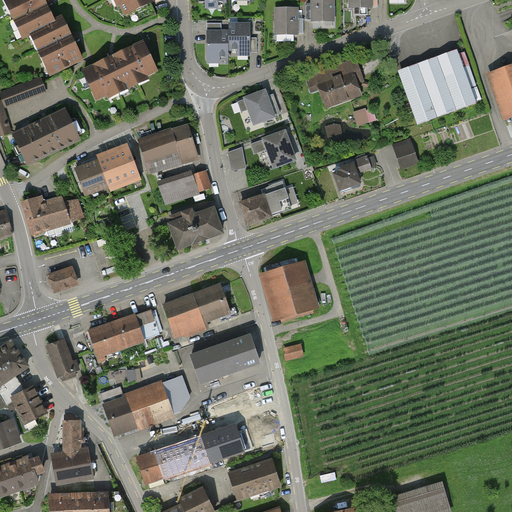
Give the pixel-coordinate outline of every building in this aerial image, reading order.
[(22,41),(30,37),(54,25),(41,0),(2,0),(22,41)] [(155,5),(152,0),(115,0),(124,19),(155,5)] [(205,0),(206,12),(228,12),(227,0),(205,0)] [(334,0),(311,0),(312,26),(335,26),(334,0)] [(373,0),(348,0),(349,12),(374,12),(373,0)] [(297,11),(275,12),(275,38),(297,37),(297,11)] [(84,59),(65,19),(54,25),(30,37),(50,76),(84,59)] [(229,24),(229,31),(229,52),(239,52),(239,59),(259,59),(259,40),(251,40),(251,24),(229,24)] [(229,31),(207,31),(207,65),(229,65),(229,52),(229,31)] [(145,46),(83,74),(97,106),(159,78),(145,46)] [(458,53),(399,75),(418,127),(477,106),(458,53)] [(358,62),(305,80),(309,93),(317,90),(324,112),(370,96),(358,62)] [(511,67),(488,76),(506,122),(511,119),(511,67)] [(42,81),(2,95),(6,110),(47,96),(42,81)] [(271,91),(241,103),(251,131),(282,119),(271,91)] [(1,103),(0,103),(0,141),(12,138),(1,103)] [(372,110),(357,115),(361,127),(376,121),(372,110)] [(66,112),(12,138),(28,169),(81,143),(66,112)] [(328,136),(343,133),(341,122),(326,125),(328,136)] [(190,126),(142,143),(153,177),(201,161),(190,126)] [(286,133),(264,142),(275,170),(297,162),(286,133)] [(411,146),(396,152),(404,173),(419,167),(411,146)] [(131,149),(74,170),(84,196),(109,187),(111,192),(143,180),(131,149)] [(246,170),(242,150),(229,155),(232,173),(246,170)] [(367,157),(331,171),(340,192),(363,184),(360,177),(372,172),(367,157)] [(195,174),(158,187),(167,209),(203,196),(195,174)] [(271,194),(242,204),(249,224),(280,214),(279,211),(291,207),(285,188),(271,192),(271,194)] [(42,197),(24,202),(34,236),(75,224),(67,197),(44,204),(42,197)] [(3,208),(0,208),(0,242),(13,238),(3,208)] [(213,208),(167,225),(178,255),(224,238),(213,208)] [(145,261),(138,238),(122,243),(129,266),(145,261)] [(305,261),(260,274),(274,321),(319,308),(305,261)] [(71,266),(47,275),(55,295),(78,286),(71,266)] [(178,299),(162,305),(176,343),(207,332),(205,326),(231,317),(220,285),(178,299)] [(150,311),(120,322),(129,348),(160,337),(150,311)] [(120,322),(89,333),(98,359),(129,348),(120,322)] [(66,337),(46,345),(59,377),(62,376),(65,382),(76,377),(75,373),(80,371),(66,337)] [(259,363),(249,337),(192,357),(201,383),(259,363)] [(32,372),(12,343),(0,351),(0,413),(7,409),(4,406),(0,399),(0,393),(18,381),(32,372)] [(303,345),(284,350),(287,363),(306,358),(303,345)] [(120,387),(100,394),(115,434),(180,411),(176,399),(185,395),(180,380),(125,400),(120,387)] [(25,391),(18,381),(0,393),(0,399),(4,406),(14,399),(13,397),(25,391)] [(25,391),(13,397),(14,399),(26,424),(47,414),(34,387),(25,391)] [(74,415),(65,415),(65,454),(54,456),(58,483),(92,476),(88,449),(81,451),(80,444),(84,444),(84,428),(80,429),(80,421),(74,421),(74,415)] [(8,422),(0,424),(0,449),(16,443),(8,422)] [(235,427),(139,458),(148,482),(211,462),(208,454),(240,444),(235,427)] [(0,469),(0,495),(38,482),(35,474),(43,471),(38,457),(30,459),(28,455),(0,464),(2,469),(0,469)] [(272,457),(229,473),(239,501),(282,485),(272,457)] [(335,474),(320,477),(322,484),(337,482),(335,474)] [(443,488),(387,505),(389,511),(436,511),(449,508),(443,488)] [(182,505),(168,511),(215,511),(204,489),(180,500),(182,505)] [(128,511),(120,494),(81,496),(82,511),(128,511)] [(82,511),(81,496),(51,497),(51,511),(82,511)]
